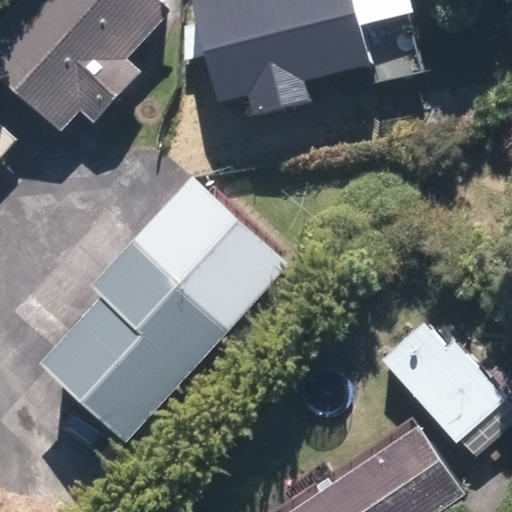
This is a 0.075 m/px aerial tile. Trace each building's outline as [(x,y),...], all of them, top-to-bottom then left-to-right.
[(0,85),(51,132),(73,109),(89,124),(129,81),(113,66),(159,16),(140,0),(26,0),(0,28),(0,85)] [(399,0),(218,0),(191,7),(215,105),(243,98),(248,119),(301,106),(296,87),(367,69),(356,29),(403,16),(399,0)] [(0,151),(10,140),(0,131),(0,151)] [(59,361),(145,439),(309,259),(213,171),(112,283),(122,292),(59,361)] [(433,326),(382,371),(451,449),(501,407),(433,326)] [(288,511),(435,511),(455,499),(409,431),(288,511)]
